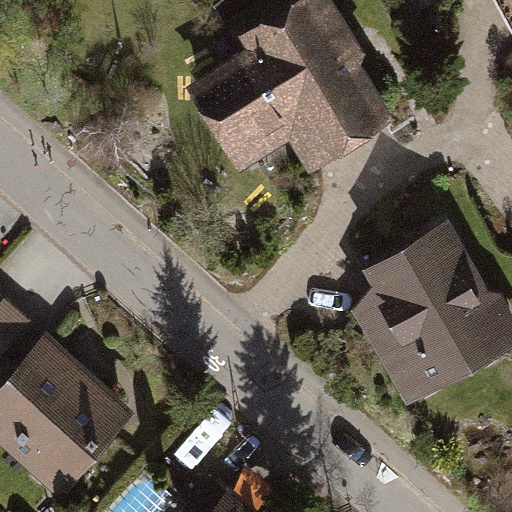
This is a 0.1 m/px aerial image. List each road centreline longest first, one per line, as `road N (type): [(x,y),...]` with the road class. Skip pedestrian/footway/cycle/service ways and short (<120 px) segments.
road 1 (residential): [(225,356),(368,191),(479,135)]
road 2 (residential): [(0,156),(225,356)]
road 3 (residential): [(225,356),(399,511)]
